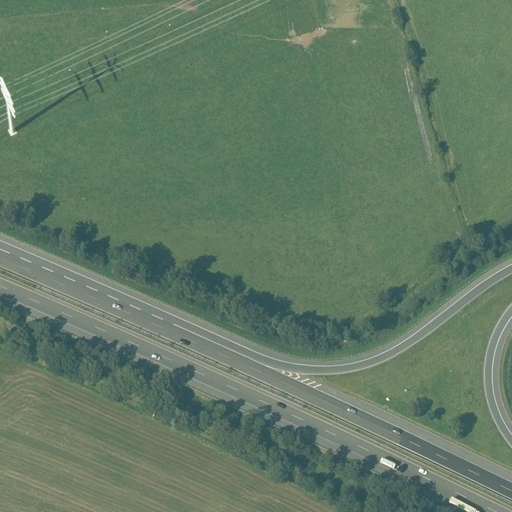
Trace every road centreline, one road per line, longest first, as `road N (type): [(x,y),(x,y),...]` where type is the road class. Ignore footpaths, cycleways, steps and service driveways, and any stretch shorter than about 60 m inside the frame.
road 1 (motorway): [(0,289),(486,511)]
road 2 (motorway): [(511,496),(246,368)]
road 3 (motorway): [(511,272),(423,337),(364,368),(246,368)]
road 4 (motorway): [(246,368),(0,261)]
road 5 (motorway): [(511,445),(497,424),(487,376),(497,333),(511,312)]
